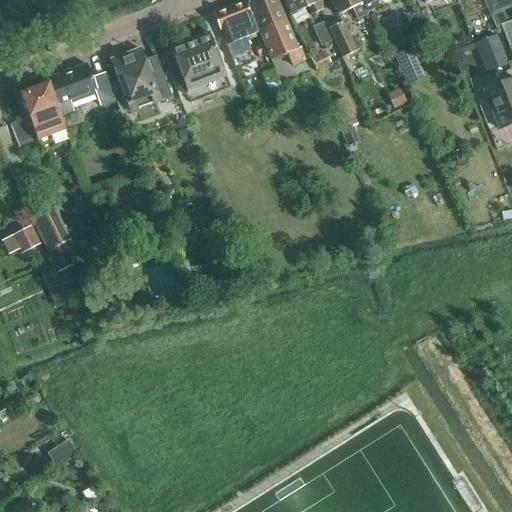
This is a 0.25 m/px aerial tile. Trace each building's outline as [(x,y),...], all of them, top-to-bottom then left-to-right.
[(306,62),(301,49),(300,49),(296,50),(276,0),(258,0),(248,4),(264,43),(269,56),(271,62),(288,55),(293,67),(306,62)] [(283,0),(290,16),(308,9),(312,16),(320,13),(321,3),(320,0),(283,0)] [(367,14),(360,0),(332,0),(340,15),(353,9),(357,19),(367,14)] [(362,0),(368,12),(379,7),(376,2),(380,0),(362,0)] [(511,0),(495,7),(489,10),(497,32),(511,26),(511,0)] [(257,34),(244,1),(213,14),(226,46),(257,34)] [(357,52),(344,23),(329,30),(342,59),(357,52)] [(192,104),(230,89),(210,34),(171,49),(192,104)] [(477,43),(489,73),(508,66),(496,36),(477,43)] [(264,43),(255,47),(260,59),(269,56),(264,43)] [(131,113),(172,98),(157,58),(145,62),(141,50),(112,61),(131,113)] [(412,51),(395,59),(406,85),(424,77),(412,51)] [(326,52),(311,59),(316,71),(332,64),(326,52)] [(87,65),(47,80),(48,84),(61,117),(74,112),(71,105),(96,95),(101,107),(116,101),(106,74),(93,79),(87,65)] [(511,79),(484,91),(500,130),(511,125),(511,79)] [(22,120),(11,125),(17,142),(35,135),(38,141),(66,131),(61,117),(48,84),(20,95),(32,126),(25,128),(22,120)] [(395,110),(405,105),(399,91),(388,96),(395,110)] [(326,109),(336,130),(355,121),(346,100),(326,109)] [(352,125),(340,130),(348,148),(360,143),(352,125)] [(184,143),(193,140),(189,129),(180,131),(184,143)] [(459,150),(453,154),(455,158),(462,155),(459,150)] [(135,163),(129,158),(124,165),(130,169),(135,163)] [(465,158),(458,161),(462,168),(468,165),(465,158)] [(48,198),(26,209),(58,274),(72,267),(62,246),(70,242),(48,198)] [(138,244),(155,238),(149,222),(132,228),(138,244)] [(31,227),(12,237),(21,254),(40,244),(31,227)] [(51,265),(39,270),(45,283),(57,277),(51,265)] [(206,277),(198,279),(201,292),(209,290),(206,277)] [(66,293),(52,299),(57,310),(71,304),(66,293)] [(31,408),(39,403),(33,395),(25,400),(31,408)] [(53,465),(73,452),(66,440),(45,453),(53,465)]
